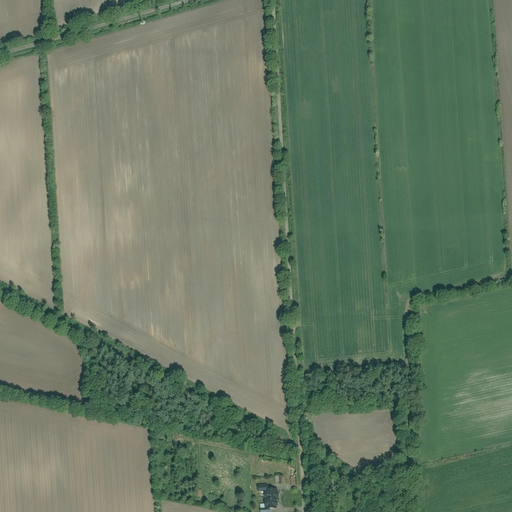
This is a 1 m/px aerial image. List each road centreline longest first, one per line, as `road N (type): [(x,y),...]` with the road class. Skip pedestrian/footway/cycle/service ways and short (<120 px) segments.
road 1 (residential): [(305,511),(272,0)]
road 2 (unclassified): [(0,53),(189,0)]
